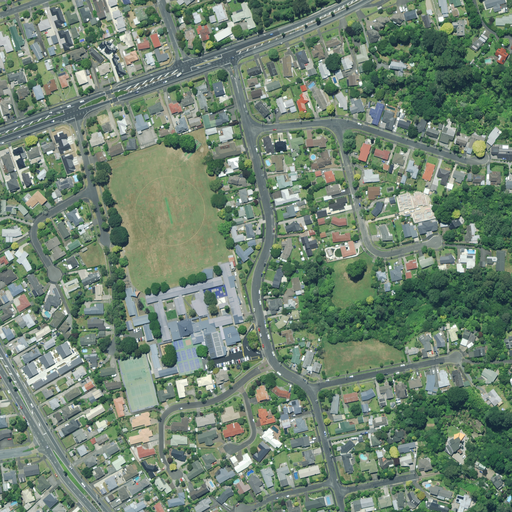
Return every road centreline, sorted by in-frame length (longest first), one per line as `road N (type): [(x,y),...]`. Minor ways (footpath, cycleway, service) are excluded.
road 1 (residential): [(248,129),(269,220),(255,291),(273,361)]
road 2 (residential): [(337,122),(372,250),(436,242)]
road 3 (residential): [(93,188),(110,262),(112,349)]
road 4 (residential): [(337,122),(461,159),(483,158)]
road 5 (residential): [(309,388),(457,356)]
road 6 (secondary): [(366,0),(229,58)]
road 7 (residential): [(238,385),(163,416),(161,453),(176,476)]
road 8 (secondary): [(227,50),(350,0)]
road 9 (residential): [(93,188),(36,226),(55,275)]
